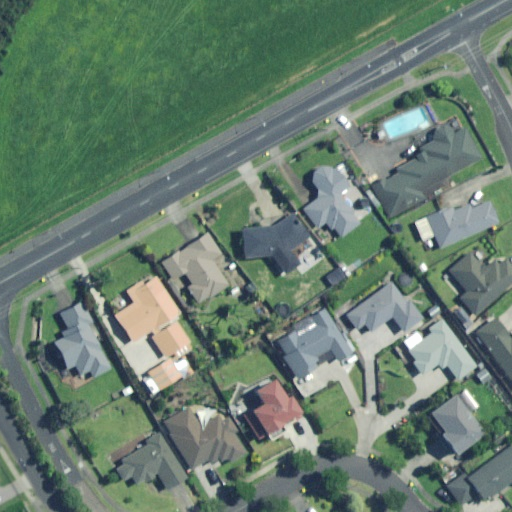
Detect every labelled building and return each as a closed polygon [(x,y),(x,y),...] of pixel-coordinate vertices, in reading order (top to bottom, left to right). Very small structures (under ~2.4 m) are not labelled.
[(396,174),(373,185),(389,216),(424,198),(421,192),(481,162),(464,127),(452,133),(449,128),(447,127),(446,126),(444,126),(442,126),(440,126),(439,127),(437,127),(435,128),(434,129),(433,131),(432,132),(431,133),(430,135),(429,137),(429,139),(431,143),(415,150),(417,153),(412,155),(414,159),(394,168),(396,174)] [(348,187),(332,167),(319,164),(310,173),(309,183),(315,190),(314,199),(301,209),(316,229),(323,223),(329,231),(332,229),(339,238),(359,223),(337,195),(348,187)] [(496,223),(487,202),(468,211),(464,201),(441,211),(413,223),(421,241),(433,236),(438,248),(496,223)] [(268,257),(282,276),(294,268),(299,275),(323,258),(291,212),(272,225),(238,228),(241,259),(268,257)] [(226,264),(206,233),(159,263),(170,280),(182,273),(190,284),(185,287),(196,305),(235,279),(226,264)] [(482,270),(468,254),(448,271),(465,292),(458,298),(472,315),(511,282),(511,268),(504,259),(497,264),(494,261),(482,270)] [(129,343),(149,331),(152,336),(150,337),(162,357),(186,343),(171,318),(178,314),(155,276),(141,284),(139,281),(124,290),(132,303),(113,315),(129,343)] [(407,303),(392,282),(345,316),(355,330),(364,324),(370,332),(391,317),(402,333),(422,319),(410,301),(407,303)] [(58,314),(66,329),(59,333),(61,338),(52,343),(66,370),(73,366),(78,376),(88,371),(91,378),(111,367),(97,338),(102,336),(90,314),(85,316),(79,303),(58,314)] [(350,353),(324,309),(310,318),(314,326),(297,336),(295,332),(277,342),(285,355),(282,357),(296,379),(318,366),(313,357),(328,348),(336,362),(350,353)] [(511,336),(509,339),(495,318),(474,333),(511,385),(511,336)] [(477,366),(443,320),(429,330),(431,333),(407,351),(414,360),(412,362),(421,376),(437,364),(440,368),(445,364),(457,381),(477,366)] [(177,377),(166,359),(144,372),(155,390),(177,377)] [(242,417),(257,440),(263,436),(267,442),(282,432),(278,426),(298,413),(276,380),(255,394),(262,405),(242,417)] [(482,435),(454,396),(428,414),(441,433),(438,435),(453,455),(482,435)] [(201,427),(191,409),(165,423),(189,469),(206,460),(208,463),(216,459),(218,462),(226,457),(229,463),(245,455),(234,434),(236,433),(226,413),(201,427)] [(145,443),(148,447),(122,463),(123,464),(115,469),(122,481),(130,476),(136,486),(156,475),(166,491),(186,479),(160,434),(145,443)] [(460,466),(442,480),(460,506),(477,494),(482,501),(511,480),(511,446),(468,478),(460,466)]
